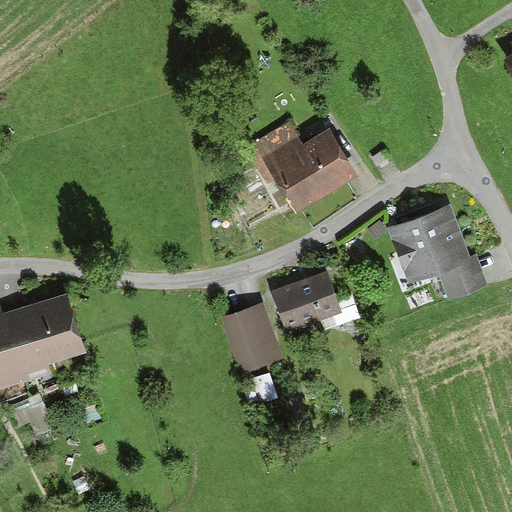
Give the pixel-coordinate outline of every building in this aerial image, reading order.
[(285,119),(248,149),(293,206),(351,160),(326,129),(306,145),(285,119)] [(442,198),(390,222),(414,274),(434,265),(448,293),(480,278),(442,198)] [(289,325),(341,300),(323,264),(272,288),(289,325)] [(80,341),(62,290),(0,311),(0,382),(42,368),(38,356),(80,341)] [(224,315),(241,366),(272,355),(255,304),(224,315)]
